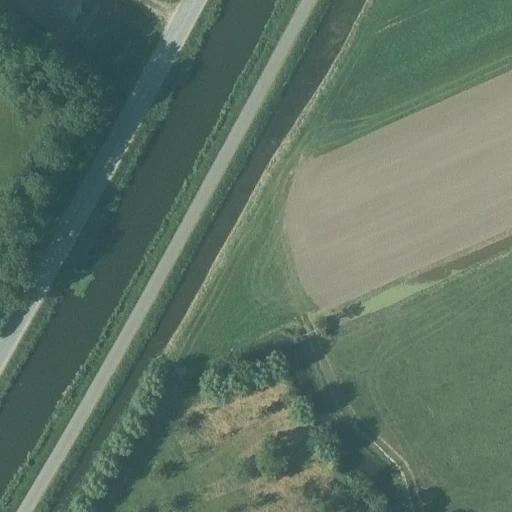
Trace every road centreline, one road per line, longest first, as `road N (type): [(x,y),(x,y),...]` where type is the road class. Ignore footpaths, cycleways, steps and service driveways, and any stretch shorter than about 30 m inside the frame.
road 1 (unclassified): [(25,511),(312,0)]
road 2 (tertiary): [(0,361),(199,0)]
